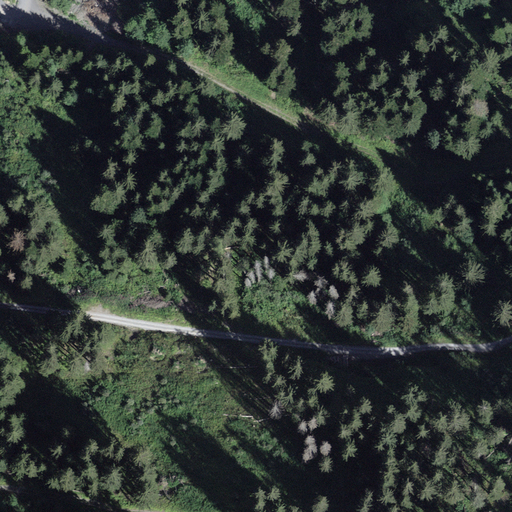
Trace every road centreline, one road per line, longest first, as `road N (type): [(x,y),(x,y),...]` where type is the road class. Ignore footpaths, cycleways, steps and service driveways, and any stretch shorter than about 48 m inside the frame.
road 1 (track): [(511,338),(381,353),(0,303)]
road 2 (track): [(158,511),(0,482)]
